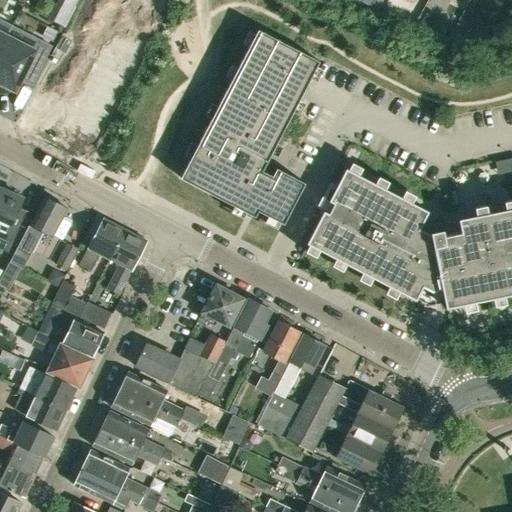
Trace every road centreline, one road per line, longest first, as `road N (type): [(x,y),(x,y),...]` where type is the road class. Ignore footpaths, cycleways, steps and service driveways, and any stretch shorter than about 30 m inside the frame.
road 1 (unclassified): [(454,397),(425,366),(171,233)]
road 2 (residential): [(39,511),(171,233)]
road 3 (unclassified): [(171,233),(0,143)]
road 4 (primary): [(454,397),(400,511)]
